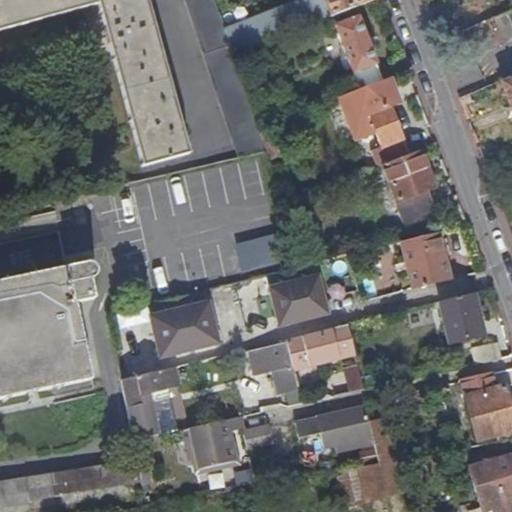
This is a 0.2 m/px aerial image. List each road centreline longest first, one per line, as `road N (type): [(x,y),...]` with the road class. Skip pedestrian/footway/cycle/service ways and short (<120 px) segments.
road 1 (residential): [(511,301),(405,0)]
road 2 (unknown): [(511,349),(379,394),(256,421)]
